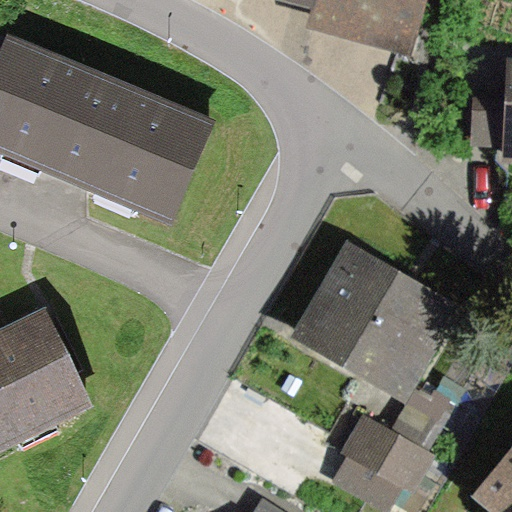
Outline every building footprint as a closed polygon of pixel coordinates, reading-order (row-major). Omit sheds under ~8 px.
[(298,0),(306,2),(304,23),(401,55),(417,0),(298,0)] [(207,124),(1,37),(0,38),(0,157),(163,227),(207,124)] [(511,55),(502,55),(501,95),(500,147),(499,160),(511,160),(511,55)] [(467,146),(500,147),(501,95),(467,96),(467,146)] [(463,317),(358,251),(300,342),(405,408),(463,317)] [(0,445),(94,401),(47,304),(0,326),(0,445)] [(409,511),(437,463),(366,423),(335,479),(394,511),(409,511)] [(511,511),(511,478),(486,508),(490,511),(511,511)] [(306,511),(270,488),(254,511),(306,511)]
